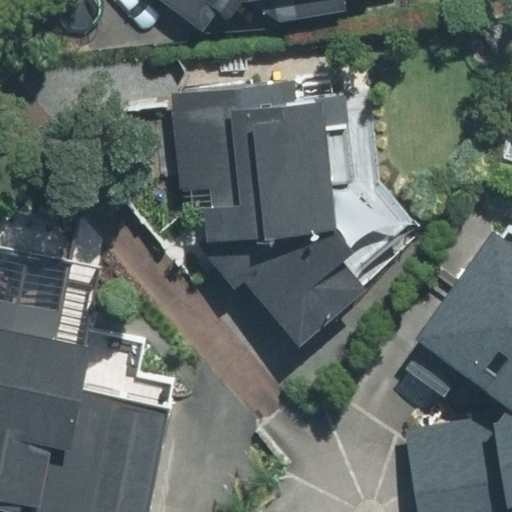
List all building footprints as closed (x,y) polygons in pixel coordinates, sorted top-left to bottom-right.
[(511,0),(508,0),(490,66),(511,74),(511,0)] [(174,86),(190,227),(205,230),(301,334),(385,257),(341,209),(331,118),(350,116),(346,81),(297,86),(296,73),(174,86)] [(511,227),(461,189),(381,295),(511,400),(511,227)] [(51,300),(0,291),(0,480),(108,498),(132,363),(44,349),(51,300)] [(465,373),(381,378),(391,506),(484,491),(465,373)]
